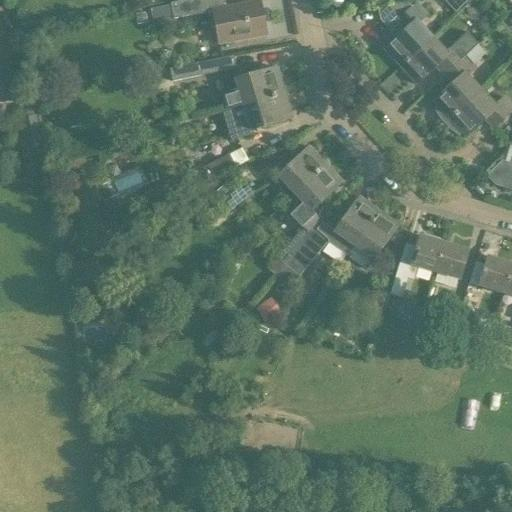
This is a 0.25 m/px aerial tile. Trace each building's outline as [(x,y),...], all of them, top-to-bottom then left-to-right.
[(173,19),(213,11),(219,44),(265,35),(259,2),(226,8),(224,0),(185,0),(170,3),(170,5),(151,8),(151,12),(153,21),(172,18),(173,19)] [(432,38),(419,24),(428,15),(417,3),(413,7),(408,2),(377,9),(379,20),(389,31),(393,41),(384,50),(400,67),(432,38)] [(434,68),(442,77),(466,55),(477,45),(466,32),(445,52),(432,38),(400,67),(416,85),(434,68)] [(466,55),(442,77),(451,86),(433,103),(436,106),(433,109),(440,120),(444,125),(449,120),(481,91),(468,77),(477,68),(466,55)] [(232,57),(169,69),(170,74),(172,82),(201,76),(235,69),(232,57)] [(225,108),(226,111),(283,93),(276,68),(235,80),(238,89),(220,95),(225,108)] [(0,102),(10,102),(7,70),(0,70),(0,102)] [(449,120),(444,125),(448,129),(458,137),(461,134),(465,137),(483,121),(492,131),(511,112),(511,105),(503,96),(494,105),(481,91),(449,120)] [(253,135),(251,130),(291,118),(283,93),(226,111),(221,112),(230,142),(253,135)] [(36,116),(18,119),(23,145),(40,141),(36,116)] [(511,146),(506,145),(501,161),(510,164),(511,156),(511,146)] [(294,194),(324,165),(308,148),(278,177),(294,194)] [(229,155),(202,168),(208,180),(234,166),(247,160),(242,149),(229,155)] [(511,164),(510,164),(501,161),(485,176),(494,185),(511,190),(511,164)] [(290,216),(300,227),(314,214),(311,211),(341,183),(324,165),(294,194),(303,203),(290,216)] [(230,211),(253,193),(245,183),(215,206),(223,215),(230,209),(230,211)] [(347,256),(347,255),(378,212),(358,198),(334,232),(328,242),(347,256)] [(397,225),(378,212),(347,255),(367,269),(397,225)] [(276,258),(286,267),(312,234),(300,227),(276,258)] [(298,277),(327,243),(314,232),(312,234),(286,267),(298,277)] [(401,259),(390,293),(390,295),(401,298),(407,279),(414,281),(418,268),(434,273),(443,243),(419,236),(411,262),(401,259)] [(458,280),(468,251),(443,243),(434,273),(458,280)] [(511,264),(487,257),(478,287),(502,294),(511,264)] [(502,294),(511,296),(511,264),(502,294)] [(390,293),(378,289),(369,316),(368,315),(363,329),(376,333),(381,320),(390,295),(390,293)] [(444,315),(423,309),(420,318),(441,325),(453,329),(458,314),(460,305),(449,301),(444,315)] [(423,309),(414,306),(412,316),(420,318),(423,309)] [(465,332),(488,339),(491,330),(468,323),(469,318),(458,314),(453,329),(465,332)] [(511,345),(511,336),(491,330),(488,339),(511,346),(511,345)] [(301,460),(303,423),(249,420),(247,458),(301,460)] [(145,443),(156,451),(170,434),(159,425),(145,443)]
